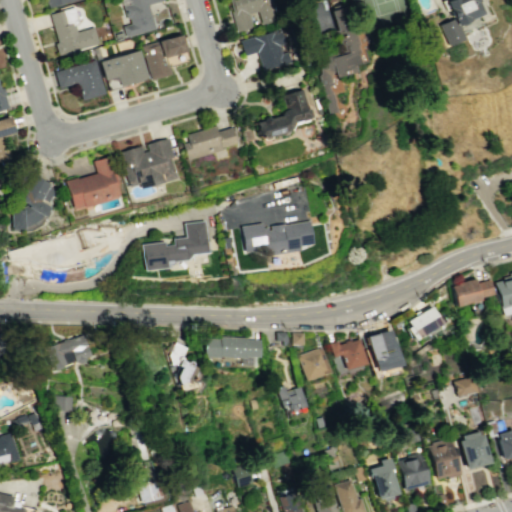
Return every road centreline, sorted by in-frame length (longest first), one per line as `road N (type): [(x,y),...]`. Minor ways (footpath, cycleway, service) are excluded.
road 1 (secondary): [(511,244),(386,294),(294,315),(0,308)]
road 2 (residential): [(219,89),(51,138)]
road 3 (residential): [(51,138),(9,0)]
